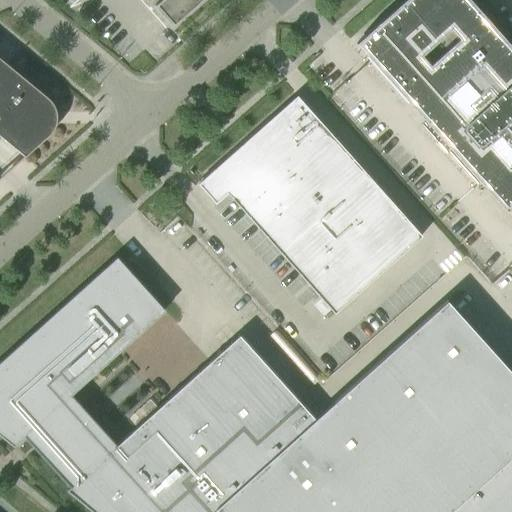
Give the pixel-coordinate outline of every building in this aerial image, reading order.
[(159,0),(154,5),(173,26),(201,0),(159,0)] [(511,49),(468,0),(402,0),(355,43),(368,58),(505,212),(511,205),(511,49)] [(0,57),(0,135),(24,156),(49,133),(51,131),(52,129),(53,127),(54,125),(55,123),(55,120),(56,118),(56,116),(56,113),(55,111),(55,109),(54,107),(53,104),(52,102),(51,100),(50,99),(48,97),(46,95),(44,94),(42,93),(8,64),(0,57)] [(296,96),(197,184),(214,204),(226,193),(334,314),(421,236),(296,96)] [(24,436),(34,448),(69,487),(65,490),(92,511),(511,511),(511,375),(445,301),(313,419),(254,352),(238,335),(163,403),(112,448),(67,397),(118,351),(164,310),(116,257),(0,360),(0,435),(13,446),(24,436)]
